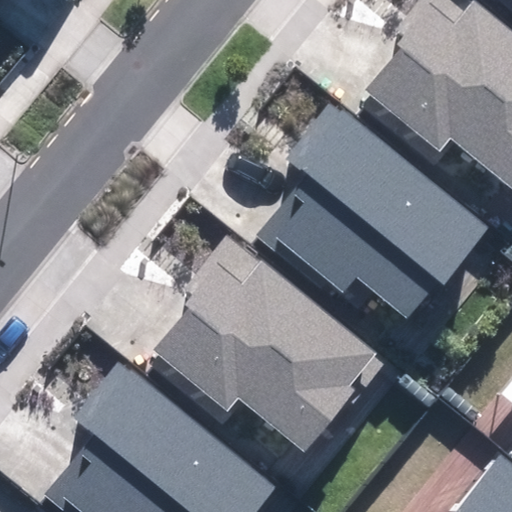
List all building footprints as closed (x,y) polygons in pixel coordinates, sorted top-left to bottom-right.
[(511,34),(469,0),(421,0),(391,38),(400,44),(364,88),(441,150),(449,139),(511,189),(511,34)] [(418,325),(493,240),(334,100),(285,156),(298,168),(252,220),(341,298),(361,275),(418,325)] [(214,254),(138,340),(228,417),(247,395),(305,445),(380,359),(271,264),(252,287),(214,254)] [(252,511),(273,488),(121,362),(77,415),(96,431),(46,490),(65,506),(70,500),(83,511),(252,511)] [(511,511),(511,463),(503,456),(456,511),(511,511)]
